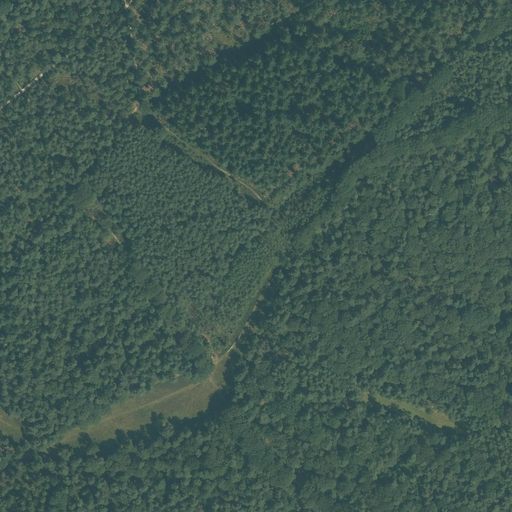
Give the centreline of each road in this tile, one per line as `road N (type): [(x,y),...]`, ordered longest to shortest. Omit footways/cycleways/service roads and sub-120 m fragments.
road 1 (track): [(136,106),(310,225),(366,157),(511,102)]
road 2 (track): [(74,181),(205,370)]
road 3 (track): [(209,377),(73,429),(34,433),(0,417)]
road 4 (track): [(316,0),(142,99)]
road 5 (track): [(205,370),(239,341),(310,225)]
road 6 (track): [(131,0),(0,108)]
road 7 (track): [(0,53),(79,176)]
road 8 (track): [(74,181),(0,277)]
